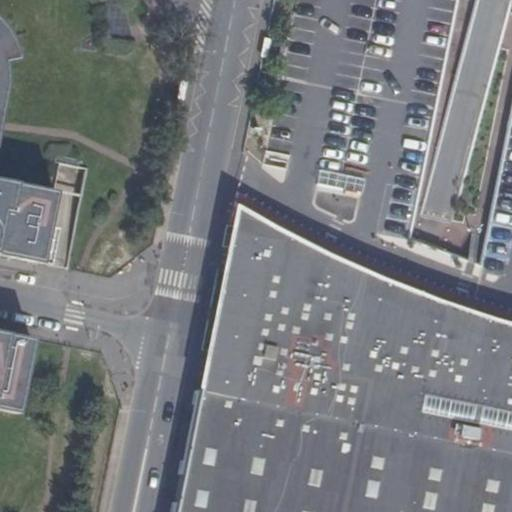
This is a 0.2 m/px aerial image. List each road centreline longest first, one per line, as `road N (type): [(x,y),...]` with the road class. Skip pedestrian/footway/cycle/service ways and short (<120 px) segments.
road 1 (residential): [(170,337),(236,0)]
road 2 (residential): [(135,511),(170,337)]
road 3 (residential): [(170,337),(0,302)]
